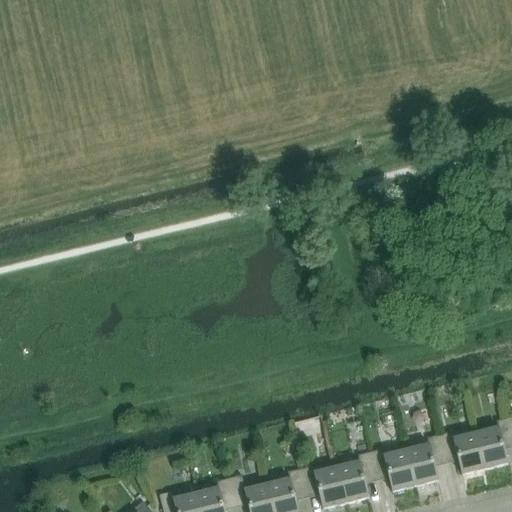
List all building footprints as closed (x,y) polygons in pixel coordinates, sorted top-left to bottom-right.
[(498,430),(476,436),(485,472),(508,466),(503,447),(511,445),(511,432),(509,420),(496,423),(498,430)] [(439,437),(445,461),(457,459),(462,477),(485,472),(476,436),(454,441),(452,434),(439,437)] [(429,448),(407,453),(415,489),(438,483),(434,464),(445,461),(439,437),(427,440),(429,448)] [(383,451),(370,454),(376,478),(387,476),(392,494),(415,489),(407,453),(385,458),(383,451)] [(376,478),(370,454),(357,457),(359,465),(337,470),(346,506),(369,500),(364,481),(376,478)] [(313,468),(301,471),(307,496),(318,493),(323,511),(346,506),(337,470),(315,475),(313,468)] [(290,482),(268,487),(273,511),(297,511),(295,498),(307,496),(301,471),(288,474),(290,482)] [(229,480),(235,505),(247,502),(249,511),(273,511),(268,487),(246,493),(242,477),(229,480)] [(218,491),(196,497),(200,511),(224,511),(224,508),(235,505),(229,480),(216,484),(218,491)] [(173,494),(160,498),(163,511),(200,511),(196,497),(174,502),(173,494)]
